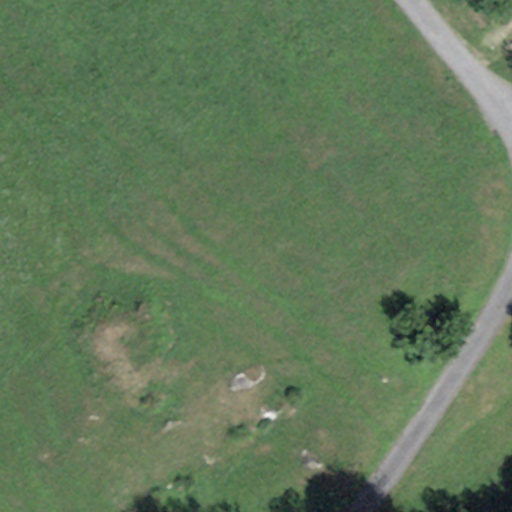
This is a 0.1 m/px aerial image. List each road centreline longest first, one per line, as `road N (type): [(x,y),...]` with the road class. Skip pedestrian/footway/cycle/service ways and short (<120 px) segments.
road 1 (residential): [(511,281),(365,511)]
road 2 (residential): [(416,0),(511,124)]
